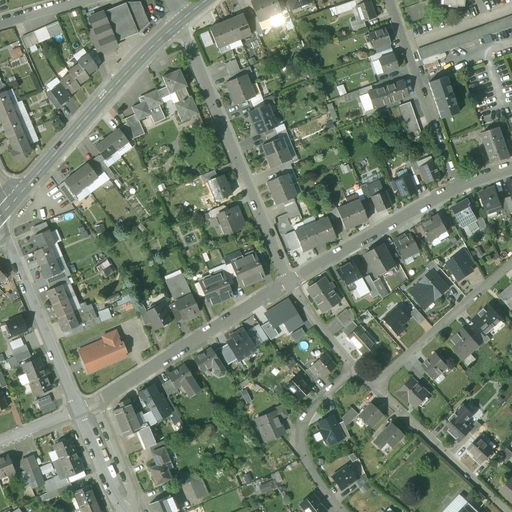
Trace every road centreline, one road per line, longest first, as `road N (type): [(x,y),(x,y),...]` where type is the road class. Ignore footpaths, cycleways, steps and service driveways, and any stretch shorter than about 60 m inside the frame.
road 1 (residential): [(176,23),(288,281)]
road 2 (secondary): [(12,201),(176,23)]
road 3 (residential): [(99,401),(288,281)]
road 4 (residential): [(386,0),(456,185)]
road 5 (residential): [(0,232),(79,412)]
road 6 (residential): [(288,281),(456,185)]
road 7 (residential): [(374,386),(511,263)]
road 8 (residential): [(374,386),(507,511)]
road 9 (residential): [(339,511),(303,451),(300,430),(353,370)]
